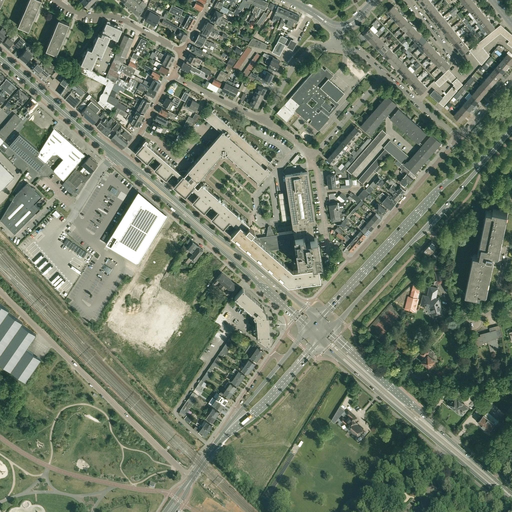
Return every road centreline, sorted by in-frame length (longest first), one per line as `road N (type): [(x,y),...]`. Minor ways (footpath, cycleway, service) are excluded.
road 1 (unclassified): [(191,479),(0,290)]
road 2 (primary): [(319,341),(511,507)]
road 3 (secondary): [(317,320),(126,163)]
road 4 (secondary): [(126,163),(309,329)]
road 5 (primary): [(511,494),(329,331)]
road 6 (primary): [(489,153),(443,186),(317,320)]
road 7 (primary): [(329,331),(489,153)]
road 8 (residential): [(459,138),(349,260)]
road 9 (secondary): [(118,156),(0,55)]
road 10 (unclassified): [(183,51),(120,19),(63,4)]
